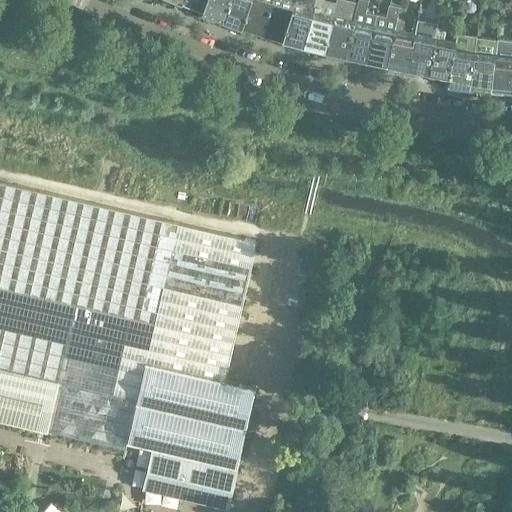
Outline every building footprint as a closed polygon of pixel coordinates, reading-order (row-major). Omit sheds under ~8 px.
[(188,0),(189,0),(191,6),(201,10),(204,0),(188,0)] [(204,0),(201,10),(214,15),(218,12),(222,14),(227,0),(204,0)] [(227,0),(222,14),(228,16),(229,21),(241,25),(249,0),(227,0)] [(249,0),(241,25),(252,29),(257,26),(263,28),(271,0),(249,0)] [(271,0),(263,28),(267,29),(269,34),(282,38),(293,4),(281,0),(271,0)] [(294,0),(293,4),(282,38),(293,41),(298,38),(305,40),(315,0),(294,0)] [(315,0),(305,40),(308,41),(311,46),(324,49),(333,14),(336,0),(315,0)] [(336,0),(333,14),(324,49),(334,51),(339,48),(346,50),(354,19),(357,1),(354,0),(336,0)] [(373,23),(364,58),(377,60),(381,57),(386,58),(394,27),(399,0),(391,0),(387,18),(385,18),(383,24),(373,23)] [(354,19),(346,50),(349,50),(352,55),(364,58),(373,23),(362,20),(366,2),(357,1),(354,19)] [(439,14),(435,35),(429,66),(434,67),(437,72),(448,74),(449,71),(453,47),(454,38),(444,37),(448,16),(439,14)] [(394,27),(386,58),(391,59),(395,63),(407,66),(414,31),(403,29),(405,20),(396,19),(394,27)] [(414,31),(407,66),(419,68),(424,65),(429,66),(435,35),(437,20),(429,19),(426,33),(414,31)] [(475,50),(471,81),(474,82),(478,86),(489,88),(494,52),(483,51),(485,34),(477,33),(475,50)] [(449,74),(448,82),(460,84),(464,81),(471,81),(475,50),(455,47),(456,39),(454,38),(453,47),(449,71),(448,74),(449,74)] [(494,52),(489,88),(502,90),(506,85),(511,86),(511,83),(511,45),(505,45),(504,53),(494,52)] [(257,240),(0,179),(0,417),(22,422),(125,445),(128,440),(153,448),(144,486),(228,506),(255,386),(224,378),(257,240)] [(61,511),(51,502),(43,510),(41,511),(61,511)]
